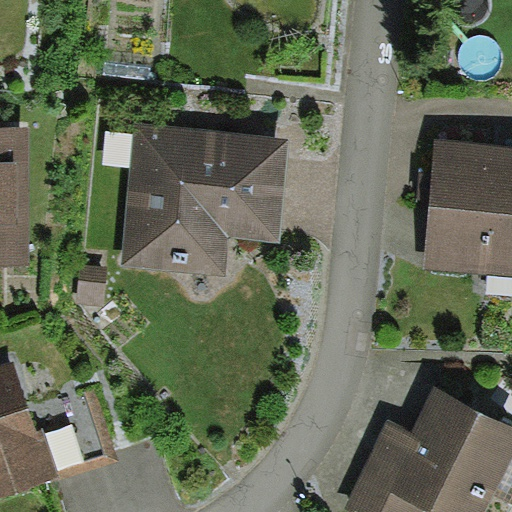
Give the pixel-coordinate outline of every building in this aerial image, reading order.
[(306,140),(142,127),(130,278),(234,286),(237,246),(297,250),(306,140)] [(0,275),(35,276),(38,132),(0,130),(0,275)] [(511,141),(436,135),(425,261),(511,268),(511,141)] [(94,324),(0,357),(0,510),(121,467),(94,391),(116,383),(94,324)] [(480,511),(511,445),(511,411),(447,381),(427,423),(398,409),(353,505),(368,511),(419,511),(427,496),(461,511),(480,511)]
